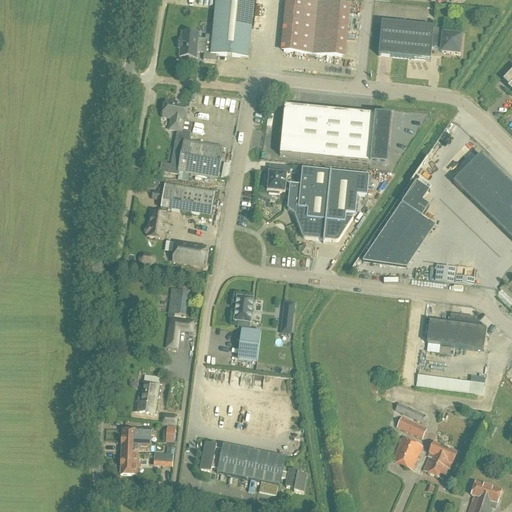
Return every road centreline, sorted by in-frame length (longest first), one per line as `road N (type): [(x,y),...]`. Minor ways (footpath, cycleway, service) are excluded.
road 1 (unclassified): [(511,149),(446,99),(263,77),(249,110),(230,260)]
road 2 (tertiary): [(96,495),(95,255),(123,76)]
road 3 (unclassified): [(230,260),(261,273),(490,306),(511,327)]
road 4 (unclassified): [(120,257),(151,81)]
road 5 (unclassified): [(230,260),(210,293),(193,428)]
